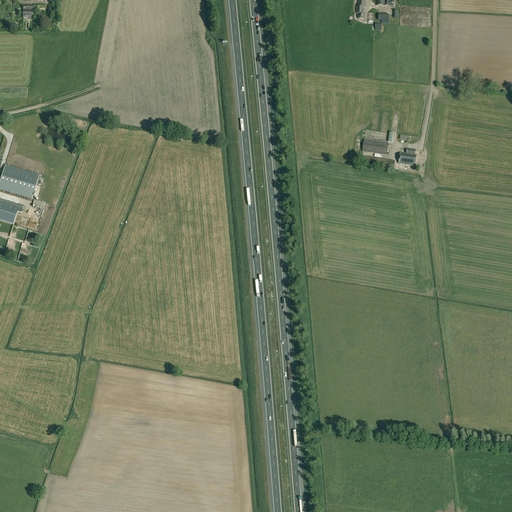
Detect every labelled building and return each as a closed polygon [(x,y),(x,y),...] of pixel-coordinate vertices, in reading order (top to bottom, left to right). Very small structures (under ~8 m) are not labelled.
[(358,14),(358,19),(364,19),(365,14),(363,14),(363,8),(365,8),(365,0),(359,0),(359,7),(357,7),(357,14),(358,14)] [(23,5),(23,18),(32,18),(32,10),(33,10),(33,5),(23,5)] [(387,156),(389,143),(364,140),(362,152),(387,156)] [(411,166),(411,167),(414,167),(414,166),(415,166),(417,156),(415,155),(416,151),(407,149),(407,154),(400,153),(399,164),(411,166)] [(394,169),(395,161),(365,157),(364,165),(394,169)] [(5,165),(5,168),(0,183),(0,190),(32,200),(39,176),(5,165)] [(0,220),(14,225),(20,204),(0,198),(0,220)] [(45,204),(37,201),(35,200),(33,205),(44,209),(45,204)]
